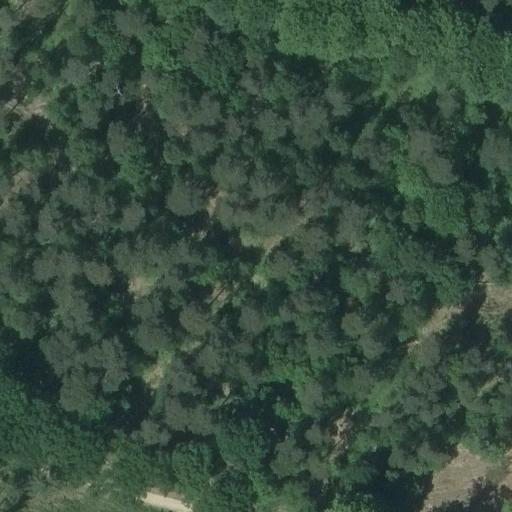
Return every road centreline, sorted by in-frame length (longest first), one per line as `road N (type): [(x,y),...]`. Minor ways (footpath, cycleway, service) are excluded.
road 1 (track): [(264,0),(511,70)]
road 2 (track): [(0,456),(210,511)]
